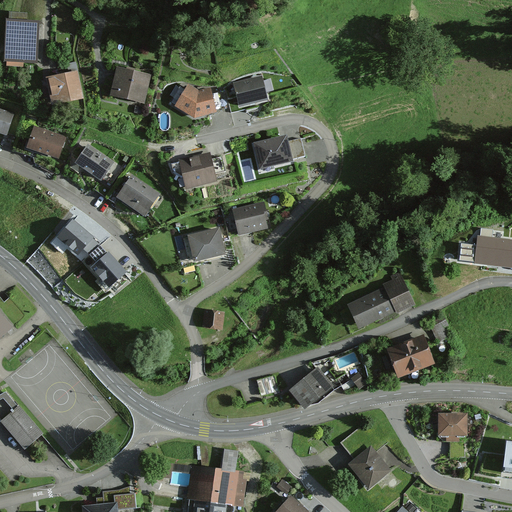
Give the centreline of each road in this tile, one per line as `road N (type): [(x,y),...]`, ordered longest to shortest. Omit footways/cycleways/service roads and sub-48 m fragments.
road 1 (residential): [(180,313),(262,252),(328,181),(333,147),(323,131),(287,119),(149,147)]
road 2 (residential): [(511,284),(490,282),(345,346),(198,392)]
road 3 (residential): [(180,313),(120,235),(79,202),(0,163)]
road 4 (tertiary): [(159,416),(121,390),(0,255)]
road 5 (residential): [(159,416),(128,456),(93,478),(0,503)]
road 6 (residential): [(387,395),(426,473),(448,487),(511,497)]
road 7 (tertiary): [(387,395),(268,426)]
